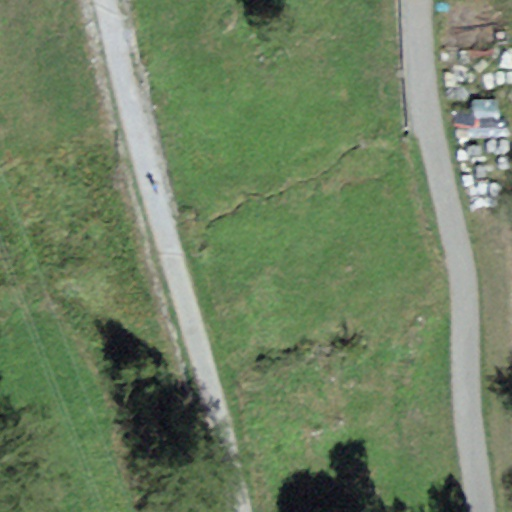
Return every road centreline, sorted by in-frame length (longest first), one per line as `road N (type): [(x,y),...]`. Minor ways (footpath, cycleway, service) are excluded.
road 1 (track): [(111,0),(237,511)]
road 2 (unclassified): [(477,511),(468,325),(421,75),(420,0)]
